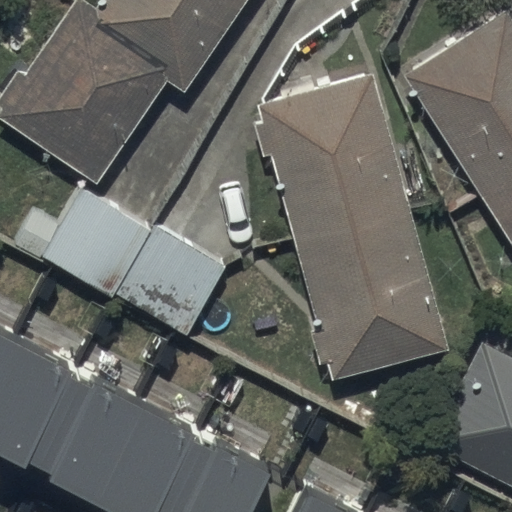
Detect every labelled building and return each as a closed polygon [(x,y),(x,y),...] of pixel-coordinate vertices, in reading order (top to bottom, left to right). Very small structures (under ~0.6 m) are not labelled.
[(229,0),(53,0),(19,52),(13,48),(0,66),(0,110),(89,172),(163,64),(178,74),(229,0)] [(511,15),(502,0),(493,0),(401,58),(511,234),(511,15)] [(368,57),(251,87),(256,106),(250,107),(258,139),(268,137),(313,313),(306,315),(314,348),(322,346),(326,363),(440,334),(368,57)] [(141,216),(79,179),(43,239),(105,276),(141,216)] [(51,213),(32,202),(14,233),(34,244),(51,213)] [(218,255),(153,216),(116,278),(180,317),(218,255)] [(225,511),(259,444),(0,313),(0,422),(176,511),(225,511)] [(511,345),(478,328),(426,430),(511,474),(511,345)] [(404,511),(303,459),(274,511),(404,511)]
